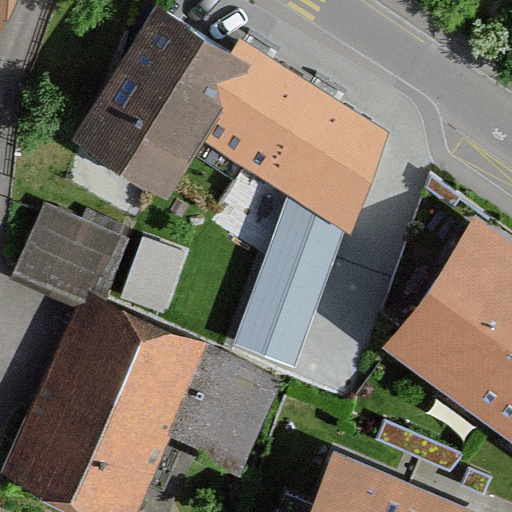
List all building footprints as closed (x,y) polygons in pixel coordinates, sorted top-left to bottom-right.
[(348,224),(381,136),(242,49),(232,64),(159,14),(79,140),(165,189),(201,134),(292,190),(237,343),(294,367),(348,224)] [(112,228),(40,197),(12,261),(84,292),(112,228)] [(511,253),(478,229),(393,348),(511,432),(511,253)] [(130,511),(210,339),(93,286),(12,462),(120,511),(130,511)] [(451,511),(336,465),(316,511),(451,511)]
